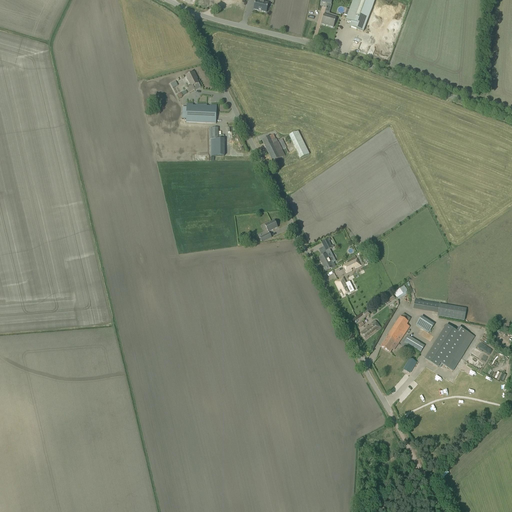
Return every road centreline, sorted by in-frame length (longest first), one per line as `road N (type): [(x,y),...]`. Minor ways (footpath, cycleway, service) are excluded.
road 1 (unclassified): [(364,366),(193,13)]
road 2 (unclassified): [(511,117),(306,43),(193,13)]
road 3 (track): [(441,511),(364,366)]
